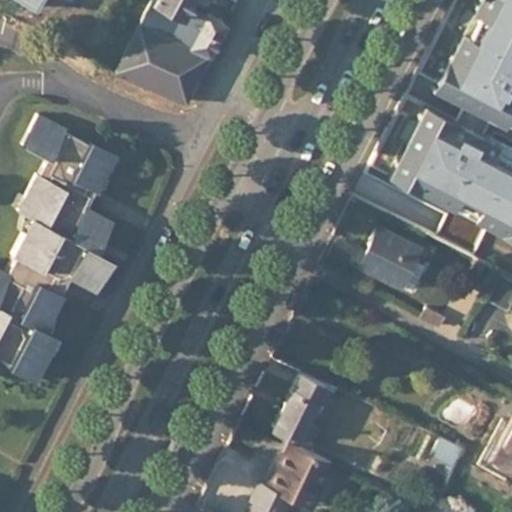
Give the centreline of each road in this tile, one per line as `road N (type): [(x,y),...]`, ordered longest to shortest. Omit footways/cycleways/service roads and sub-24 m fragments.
road 1 (residential): [(220,91),(12,511)]
road 2 (secondary): [(269,115),(66,511)]
road 3 (secondary): [(110,511),(259,215)]
road 4 (residential): [(308,240),(165,511)]
road 5 (residential): [(429,0),(308,240)]
road 6 (secondary): [(302,131),(369,0)]
road 7 (secondary): [(328,0),(269,115)]
